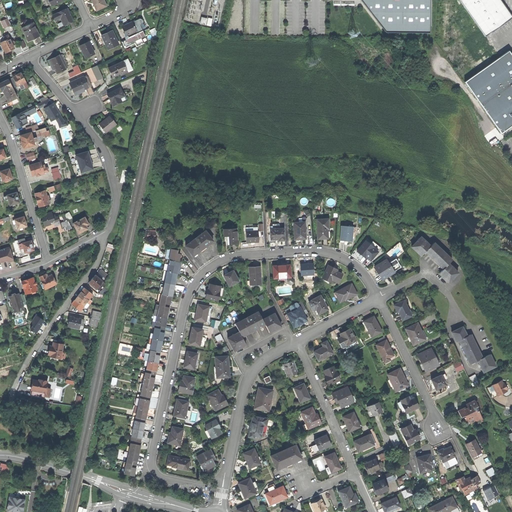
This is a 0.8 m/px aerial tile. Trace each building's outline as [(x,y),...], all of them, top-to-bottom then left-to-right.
[(91,0),(93,3),(96,10),(106,6),(103,0),(91,0)] [(362,0),(362,6),(378,27),(429,26),(428,0),(362,0)] [(460,0),(486,37),(511,20),(511,17),(500,0),(460,0)] [(61,18),(64,26),(69,24),(74,21),(68,8),(53,15),(55,21),(61,18)] [(1,21),(5,28),(11,25),(8,18),(1,21)] [(22,28),(27,40),(33,37),(34,39),(36,38),(40,36),(33,22),(22,28)] [(122,27),(125,32),(126,36),(137,31),(133,22),(127,25),(122,27)] [(102,36),(108,50),(119,45),(112,31),(107,33),(102,36)] [(119,35),(122,42),(128,39),(126,36),(125,32),(119,35)] [(144,44),(142,38),(139,33),(128,38),(128,39),(122,42),(125,48),(135,44),(137,47),(144,44)] [(0,42),(5,52),(10,50),(14,48),(9,38),(0,42)] [(494,49),(488,38),(475,45),(483,57),(494,49)] [(80,46),(85,58),(95,54),(89,42),(84,44),(80,46)] [(511,124),(511,54),(510,52),(502,58),(466,82),(501,132),(511,124)] [(54,69),(57,74),(66,69),(60,55),(50,60),(50,61),(51,61),(53,66),(55,68),(54,69)] [(128,60),(123,62),(128,71),(132,69),(128,60)] [(111,73),(113,78),(128,71),(123,62),(109,68),(111,73)] [(69,74),(71,78),(82,73),(78,66),(73,68),(75,72),(69,74)] [(94,71),(98,80),(103,78),(99,69),(94,71)] [(13,77),(18,86),(20,85),(26,82),(21,73),(18,74),(16,75),(13,77)] [(70,84),(75,95),(81,93),(85,91),(86,93),(88,92),(86,89),(91,86),(87,76),(86,76),(85,75),(75,80),(75,81),(70,84)] [(3,90),(5,94),(13,90),(8,79),(3,82),(0,83),(0,87),(2,91),(3,90)] [(112,102),(113,106),(122,102),(120,98),(124,96),(121,88),(108,94),(109,98),(111,102),(112,102)] [(8,101),(8,102),(16,98),(17,98),(13,90),(5,94),(8,101)] [(43,106),(45,109),(52,104),(49,99),(42,102),(37,105),(39,109),(43,106)] [(45,109),(44,109),(51,121),(55,119),(58,124),(64,122),(57,110),(55,111),(54,109),(56,108),(53,103),(52,104),(45,109)] [(14,123),(17,128),(26,124),(24,119),(22,115),(21,113),(12,118),(14,123)] [(99,125),(105,133),(116,125),(110,116),(104,120),(99,125)] [(24,146),(24,148),(35,145),(34,142),(33,138),(31,133),(20,136),(21,138),(22,141),(21,141),(21,142),(20,143),(21,146),(22,146),(23,146),(23,147),(24,146)] [(79,168),(81,173),(93,169),(93,166),(92,164),(91,164),(89,156),(90,156),(89,154),(88,151),(75,155),(77,160),(78,160),(80,168),(79,168)] [(26,155),(28,161),(36,159),(34,152),(26,155)] [(117,176),(121,177),(122,171),(128,172),(130,163),(120,161),(117,176)] [(41,162),(30,166),(31,171),(33,176),(37,175),(37,176),(44,174),(44,172),(43,169),(41,162)] [(0,171),(3,181),(12,178),(11,173),(9,169),(0,171)] [(121,177),(120,183),(125,185),(128,172),(122,171),(121,177)] [(37,200),(39,206),(49,203),(46,191),(35,194),(37,200)] [(10,205),(20,202),(18,198),(17,192),(7,195),(7,196),(8,199),(10,205)] [(45,225),(55,222),(53,216),(53,214),(52,214),(43,217),(42,217),(44,222),(45,225)] [(14,219),(17,229),(27,226),(25,221),(24,216),(14,219)] [(73,223),(79,233),(83,231),(88,229),(86,225),(88,224),(85,217),(73,223)] [(317,220),(318,239),(322,239),(328,238),(327,229),(329,229),(328,219),(317,220)] [(65,227),(66,230),(72,228),(68,221),(62,223),(63,228),(65,227)] [(300,239),(306,239),(305,222),(294,223),(295,240),(300,239)] [(346,241),(352,241),(353,233),(353,227),(341,226),(340,241),(346,241)] [(232,243),(237,243),(236,228),(224,229),(224,236),(227,236),(228,243),(232,243)] [(271,235),(271,240),(275,239),(277,239),(279,239),(279,241),(284,241),(283,229),(270,230),(271,235)] [(195,238),(203,249),(207,245),(213,241),(206,231),(195,238)] [(253,242),(259,241),(258,231),(245,231),(246,242),(253,242)] [(421,256),(426,251),(431,246),(421,237),(412,247),(416,250),(421,256)] [(199,252),(203,249),(195,238),(185,246),(193,256),(199,252)] [(23,248),(25,253),(34,250),(33,245),(31,240),(26,242),(22,243),(23,248)] [(366,256),(370,260),(377,252),(370,245),(371,244),(368,241),(367,242),(366,241),(357,251),(361,254),(362,253),(366,256)] [(435,261),(444,269),(448,264),(452,261),(434,243),(431,246),(426,251),(435,261)] [(0,266),(5,266),(11,264),(16,262),(12,249),(8,250),(9,252),(0,254),(0,266)] [(169,260),(179,262),(180,258),(180,254),(177,253),(178,250),(171,249),(169,260)] [(180,262),(179,262),(169,260),(166,271),(178,273),(179,268),(180,262)] [(377,272),(379,275),(381,274),(384,279),(394,272),(389,265),(391,264),(388,260),(387,261),(386,260),(375,267),(377,272)] [(300,264),(301,276),(314,275),(313,263),(306,264),(300,264)] [(444,279),(449,284),(458,274),(448,264),(444,269),(439,274),(444,279)] [(273,268),(273,279),(291,278),(290,265),(283,265),(277,266),(277,268),(273,268)] [(249,268),(250,281),(251,286),(261,285),(260,276),(261,276),(260,267),(254,267),(249,268)] [(328,267),(323,279),(331,283),(332,281),(338,284),(342,275),(337,273),(337,271),(333,269),(328,267)] [(176,279),(178,273),(166,271),(164,282),(175,285),(176,279)] [(227,274),(223,276),(229,287),(239,282),(233,271),(227,274)] [(98,273),(96,275),(103,281),(105,279),(98,273)] [(39,277),(45,289),(56,284),(52,275),(47,277),(46,274),(42,275),(39,277)] [(89,283),(96,289),(97,288),(99,285),(103,281),(96,275),(93,278),(89,283)] [(22,281),(26,293),(32,292),(35,291),(37,290),(35,285),(37,284),(36,282),(34,283),(33,278),(27,280),(22,281)] [(174,290),(175,285),(164,282),(161,294),(173,296),(174,290)] [(206,298),(217,300),(220,286),(210,285),(209,290),(207,290),(207,293),(206,298)] [(357,295),(351,285),(335,293),(339,302),(348,298),(349,299),(352,297),(357,295)] [(81,292),(78,296),(88,303),(91,300),(90,299),(93,294),(91,292),(88,290),(87,290),(84,288),(81,292)] [(152,291),(133,288),(131,298),(150,301),(152,291)] [(12,296),(9,297),(10,301),(9,301),(11,307),(12,306),(14,313),(24,310),(22,303),(20,295),(19,294),(16,295),(15,293),(13,294),(12,294),(12,296)] [(171,302),(173,296),(161,294),(160,294),(158,305),(170,307),(171,302)] [(78,308),(81,311),(84,306),(85,307),(88,303),(78,296),(75,300),(72,304),(75,306),(75,307),(78,309),(78,308)] [(316,309),(318,314),(323,312),(327,309),(320,296),(311,301),(316,309)] [(314,310),(316,309),(311,301),(308,302),(311,307),(314,310)] [(404,301),(394,306),(397,311),(399,315),(401,314),(403,320),(412,316),(409,311),(410,310),(409,307),(407,307),(404,301)] [(289,308),(291,312),(300,308),(297,303),(296,303),(289,306),(289,308)] [(198,314),(196,320),(206,322),(210,306),(198,304),(197,309),(196,313),(198,314)] [(169,313),(170,307),(158,305),(156,316),(167,319),(169,313)] [(287,314),(293,327),(300,324),(306,320),(300,308),(291,312),(287,314)] [(260,328),(266,325),(263,320),(259,312),(246,318),(253,331),(256,329),(257,330),(260,328)] [(266,325),(269,332),(272,331),(272,332),(277,329),(281,327),(275,314),(263,320),(266,325)] [(36,333),(44,320),(36,315),(32,321),(33,326),(31,329),(36,333)] [(70,322),(69,326),(79,328),(80,324),(81,318),(71,316),(70,322)] [(166,324),(167,319),(156,316),(153,327),(154,327),(164,330),(166,324)] [(368,331),(371,337),(381,332),(373,317),(368,319),(364,321),(369,330),(368,331)] [(251,332),(253,331),(246,318),(234,325),(239,332),(241,338),(247,335),(251,333),(251,332)] [(92,319),(90,326),(98,327),(99,320),(92,319)] [(410,338),(413,345),(425,340),(422,332),(420,329),(418,324),(406,329),(410,338)] [(165,330),(164,330),(154,327),(151,339),(163,341),(164,336),(165,330)] [(191,337),(189,344),(200,346),(202,337),(203,330),(193,328),(192,334),(191,337)] [(451,333),(456,342),(459,341),(470,364),(477,361),(483,373),(495,367),(492,361),(489,355),(482,359),(477,347),(471,335),(467,337),(465,333),(462,328),(451,333)] [(338,339),(341,346),(345,344),(346,345),(348,344),(355,341),(349,329),(344,332),(340,334),(341,337),(338,339)] [(227,339),(234,352),(238,349),(243,347),(245,345),(241,338),(239,332),(227,339)] [(220,334),(215,337),(217,343),(223,339),(220,334)] [(444,340),(448,349),(453,347),(448,338),(444,340)] [(161,346),(163,341),(151,339),(149,350),(160,352),(161,346)] [(313,351),(318,361),(332,353),(326,341),(321,344),(323,348),(321,349),(319,350),(318,349),(313,351)] [(383,361),(392,357),(390,352),(388,348),(389,347),(386,341),(376,346),(383,361)] [(50,356),(61,358),(63,344),(53,342),(52,346),(52,349),(49,348),(48,355),(51,355),(50,356)] [(161,352),(160,352),(149,350),(147,361),(158,363),(159,358),(161,352)] [(430,350),(418,356),(421,361),(422,360),(424,365),(427,371),(438,366),(435,359),(430,350)] [(184,367),(194,369),(196,359),(197,359),(198,354),(188,352),(186,359),(184,367)] [(216,357),(217,378),(230,377),(229,371),(229,363),(227,363),(227,357),(216,357)] [(289,362),(284,363),(288,377),(298,374),(294,360),(289,362)] [(157,369),(158,363),(147,361),(144,372),(155,374),(156,375),(157,369)] [(453,366),(456,373),(463,369),(460,362),(453,366)] [(326,380),(328,385),(340,380),(337,373),(336,374),(332,366),(323,370),(326,377),(327,379),(326,380)] [(395,392),(407,386),(404,378),(400,369),(388,375),(395,392)] [(154,381),(155,374),(144,372),(142,384),(153,386),(154,381)] [(469,378),(472,384),(478,381),(475,375),(469,378)] [(179,391),(192,394),(195,379),(184,376),(183,383),(182,386),(180,386),(179,391)] [(433,386),(436,390),(446,386),(441,376),(431,381),(433,386)] [(33,385),(33,390),(41,391),(45,392),(45,396),(49,397),(51,389),(46,388),(48,381),(43,380),(43,382),(39,381),(34,380),(33,385)] [(492,386),(498,396),(503,394),(507,392),(501,381),(492,386)] [(304,383),(294,387),(300,402),(310,398),(307,390),(304,383)] [(152,392),(153,386),(142,384),(139,395),(151,397),(152,392)] [(493,399),(498,396),(492,386),(487,388),(493,399)] [(346,387),(331,394),(334,400),(337,399),(338,402),(341,408),(353,402),(346,387)] [(274,391),(260,388),(258,398),(255,408),(269,411),(274,391)] [(208,395),(216,410),(227,404),(225,400),(223,395),(221,396),(218,390),(208,395)] [(150,403),(151,397),(139,395),(137,406),(148,408),(150,403)] [(403,407),(406,414),(419,408),(417,403),(414,398),(410,401),(408,397),(397,402),(400,408),(403,407)] [(175,409),(174,416),(185,419),(189,402),(177,400),(175,409)] [(366,405),(370,416),(383,411),(379,400),(366,405)] [(458,411),(461,418),(464,416),(465,419),(466,421),(465,421),(466,425),(470,424),(470,425),(474,423),(474,421),(481,418),(478,412),(476,413),(474,409),(477,407),(475,401),(466,405),(467,409),(465,410),(464,408),(458,411)] [(147,414),(148,408),(137,406),(134,417),(146,420),(147,414)] [(304,422),(307,429),(321,423),(318,417),(317,413),(315,414),(312,408),(302,412),(305,421),(304,422)] [(346,424),(349,431),(359,427),(353,412),(342,417),(346,424)] [(249,432),(248,437),(254,439),(255,436),(261,438),(262,435),(267,436),(268,432),(267,432),(268,427),(272,428),(274,421),(253,416),(252,421),(251,421),(250,426),(249,432)] [(145,425),(146,420),(134,417),(132,428),(144,431),(145,425)] [(206,426),(212,438),(221,433),(219,429),(220,428),(218,425),(216,420),(206,426)] [(401,430),(408,445),(420,440),(417,435),(415,430),(413,431),(411,425),(401,430)] [(168,443),(180,446),(183,430),(173,427),(171,434),(170,433),(169,436),(168,443)] [(143,436),(144,431),(132,428),(129,439),(130,439),(141,442),(143,436)] [(356,447),(358,452),(364,449),(364,448),(373,444),(369,435),(353,442),(356,447)] [(317,445),(319,451),(331,446),(329,441),(328,441),(327,439),(326,436),(315,441),(317,445)] [(139,447),(141,442),(130,439),(128,451),(138,453),(139,447)] [(469,453),(473,460),(482,456),(475,441),(466,445),(469,453)] [(283,450),(289,464),(295,461),(302,458),(296,445),(283,450)] [(312,454),(319,451),(317,445),(309,448),(312,454)] [(437,452),(442,463),(453,458),(454,457),(450,448),(446,450),(443,451),(442,450),(437,452)] [(247,461),(250,468),(260,464),(254,449),(244,453),(247,461)] [(197,457),(204,471),(215,465),(213,461),(211,457),(214,455),(211,450),(197,457)] [(283,466),(289,464),(283,450),(271,456),(277,469),(283,466)] [(137,459),(138,453),(128,451),(126,463),(136,465),(137,459)] [(325,457),(331,472),(341,468),(337,460),(334,453),(325,457)] [(417,458),(420,474),(431,471),(430,466),(432,465),(430,456),(423,457),(417,458)] [(190,460),(175,457),(173,466),(178,467),(177,468),(182,469),(188,470),(190,460)] [(456,464),(453,458),(442,463),(445,469),(456,464)] [(365,470),(367,474),(372,472),(375,471),(379,469),(378,468),(377,464),(375,459),(363,464),(365,470)] [(1,463),(0,467),(2,467),(2,471),(8,472),(9,468),(6,464),(1,463)] [(135,471),(136,465),(126,463),(124,474),(134,476),(135,471)] [(404,465),(407,473),(413,471),(409,463),(404,465)] [(486,469),(489,476),(495,473),(493,467),(486,469)] [(378,478),(379,482),(382,480),(384,484),(386,483),(391,481),(388,474),(378,478)] [(455,480),(458,487),(460,487),(464,496),(468,494),(469,496),(473,494),(473,493),(477,490),(475,486),(480,483),(478,479),(477,480),(475,481),(474,479),(471,481),(470,480),(468,480),(467,479),(464,481),(462,477),(455,480)] [(250,478),(239,483),(242,491),(245,498),(256,493),(256,492),(254,487),(250,478)] [(374,490),(377,495),(387,490),(386,488),(384,484),(382,480),(379,482),(372,484),(374,490)] [(495,484),(483,489),(487,499),(484,500),(487,506),(499,501),(496,495),(499,494),(495,484)] [(266,494),(270,504),(278,500),(278,501),(288,497),(285,492),(283,486),(275,490),(270,492),(266,494)] [(337,491),(344,507),(351,504),(358,502),(355,496),(353,497),(352,495),(348,487),(337,491)] [(9,498),(7,511),(8,511),(23,511),(25,501),(20,500),(20,499),(20,498),(19,496),(17,496),(15,497),(15,498),(15,499),(9,498)] [(358,497),(355,496),(358,502),(351,504),(353,506),(358,503),(359,501),(358,497)] [(383,510),(384,511),(389,511),(399,508),(395,498),(381,504),(383,510)] [(428,509),(429,511),(448,511),(456,508),(451,498),(428,509)] [(315,502),(311,504),(314,511),(318,511),(325,509),(321,500),(315,502)]
